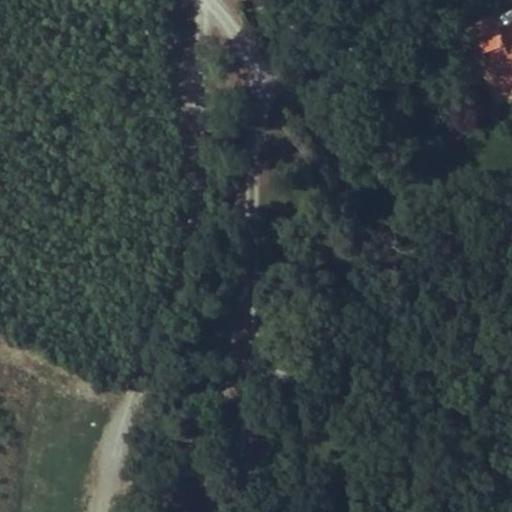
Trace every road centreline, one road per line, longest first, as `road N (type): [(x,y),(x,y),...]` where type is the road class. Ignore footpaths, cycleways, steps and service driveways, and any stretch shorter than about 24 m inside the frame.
road 1 (residential): [(223,25),(220,228),(241,511)]
road 2 (unknown): [(227,337),(373,420),(511,467)]
